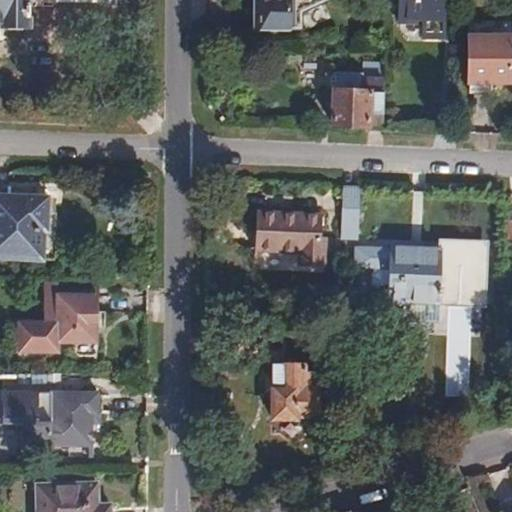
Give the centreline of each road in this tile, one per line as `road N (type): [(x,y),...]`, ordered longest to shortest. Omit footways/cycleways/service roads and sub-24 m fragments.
road 1 (residential): [(179,511),(178,151)]
road 2 (residential): [(511,164),(178,151)]
road 3 (residential): [(305,511),(511,440)]
road 4 (residential): [(178,151),(0,144)]
road 5 (residential): [(178,151),(179,0)]
